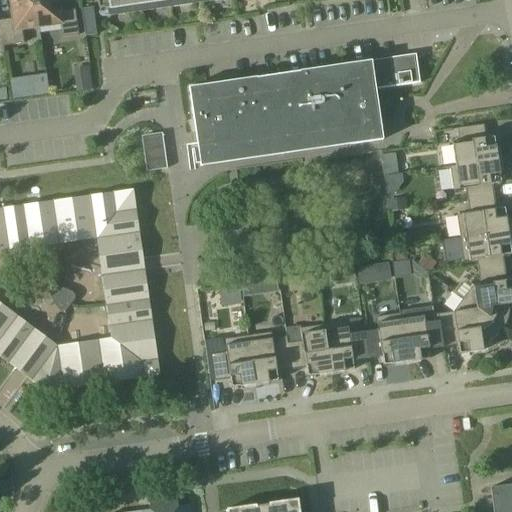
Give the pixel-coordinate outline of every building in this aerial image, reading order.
[(0,28),(3,47),(24,44),(22,30),(38,27),(34,0),(10,0),(13,20),(0,21),(0,28)] [(34,0),(38,27),(60,24),(62,39),(79,36),(75,11),(60,13),(57,0),(34,0)] [(109,8),(110,17),(226,0),(97,0),(98,9),(109,8)] [(80,10),(85,37),(96,36),(92,9),(80,10)] [(189,88),(200,167),(204,167),(203,159),(345,138),(347,146),(375,142),(375,143),(380,142),(373,91),(420,84),(415,55),(368,62),(189,88)] [(76,90),(90,89),(88,65),(74,67),(76,90)] [(7,78),(10,98),(48,93),(45,72),(7,78)] [(452,144),(455,167),(497,161),(494,137),(485,139),(483,126),(457,129),(459,142),(452,144)] [(141,137),(146,172),(167,169),(161,134),(141,137)] [(466,189),(467,201),(494,198),(492,185),(501,184),(497,161),(455,167),(449,168),(453,191),(466,189)] [(132,191),(0,209),(0,358),(45,392),(159,376),(132,191)] [(456,216),(460,239),(508,232),(504,209),(496,210),(494,198),(467,201),(469,214),(456,216)] [(450,240),(442,242),(446,263),(463,261),(463,262),(476,260),(478,273),(504,269),(502,257),(511,255),(508,232),(460,239),(451,240),(450,240)] [(349,269),(351,284),(391,277),(388,262),(349,269)] [(473,286),(463,300),(502,329),(508,318),(509,305),(511,304),(511,280),(506,281),(504,269),(478,273),(480,285),(473,286)] [(254,284),(240,286),(242,297),(256,295),(254,284)] [(218,287),(221,308),(241,306),(238,285),(218,287)] [(437,315),(438,322),(439,322),(443,349),(458,346),(459,355),(483,351),(481,342),(493,338),(502,329),(463,300),(453,313),(437,315)] [(443,349),(439,322),(438,322),(434,323),(432,307),(399,312),(399,315),(406,363),(430,359),(428,351),(443,349)] [(378,331),(363,333),(367,360),(382,358),(383,366),(406,363),(399,315),(376,318),(378,331)] [(347,323),(323,326),(330,374),(354,370),(352,362),(367,360),(363,333),(349,336),(347,323)] [(302,342),(287,345),(291,371),(306,369),(307,377),(330,374),(323,326),(300,329),(302,342)] [(247,337),(254,385),(278,382),(276,373),(291,371),(287,345),(286,337),(272,340),(271,334),(247,337)] [(230,380),(231,389),(254,385),(247,337),(224,340),(226,353),(211,356),(214,382),(230,380)] [(511,511),(511,485),(490,489),(493,511),(511,511)] [(190,511),(189,506),(178,508),(176,496),(148,500),(149,511),(142,511),(190,511)] [(298,511),(297,500),(268,504),(268,505),(255,507),(255,506),(226,510),(225,511),(298,511)]
